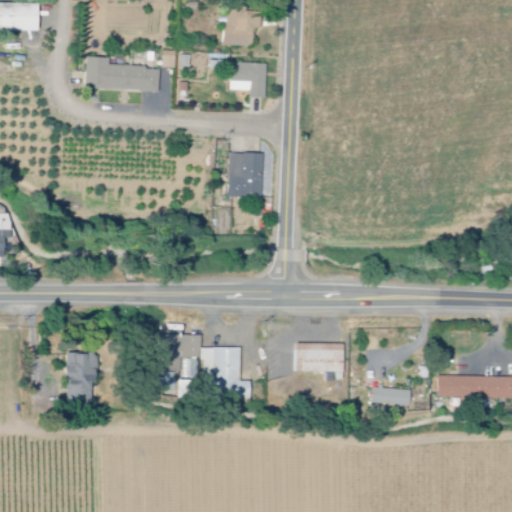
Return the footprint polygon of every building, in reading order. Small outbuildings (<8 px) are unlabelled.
[(39,6),(0,5),(0,32),(39,33),(39,6)] [(254,49),(254,30),(261,30),(262,14),(226,13),(225,48),(254,49)] [(175,70),(175,54),(162,53),(162,70),(175,70)] [(109,68),(110,60),(87,60),(86,91),(158,94),(159,70),(109,68)] [(250,93),(250,100),(266,100),(267,66),(231,65),(230,93),(250,93)] [(262,200),(263,156),(229,155),(228,199),(262,200)] [(199,338),(182,338),(182,362),(186,362),(186,372),(185,372),(185,380),(199,380),(199,338)] [(344,347),(295,346),(295,374),(329,375),(329,382),(343,382),(344,347)] [(241,350),(201,350),(201,376),(215,376),(215,381),(231,381),(231,400),(251,400),(251,384),(241,384),(241,350)] [(67,356),(67,408),(93,407),(92,385),(98,384),(97,356),(67,356)] [(438,400),(511,400),(511,379),(439,379),(438,400)] [(411,392),(372,391),(372,406),(410,408),(411,392)]
